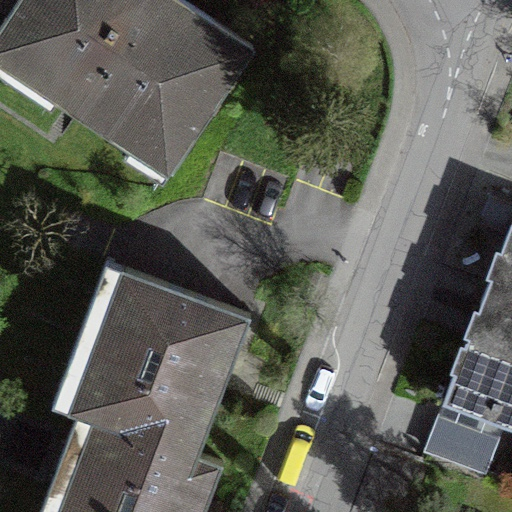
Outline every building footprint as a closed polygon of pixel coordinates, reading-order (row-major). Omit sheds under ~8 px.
[(254,46),(185,0),(16,0),(0,24),(0,51),(173,166),(254,46)] [(488,279),(511,288),(511,218),(488,279)] [(66,407),(93,418),(94,414),(196,453),(251,312),(122,262),(66,407)] [(465,337),(511,355),(511,288),(488,279),(465,337)] [(511,355),(465,337),(443,397),(511,423),(511,355)] [(93,418),(56,511),(203,511),(223,463),(196,453),(94,414),(93,418)]
